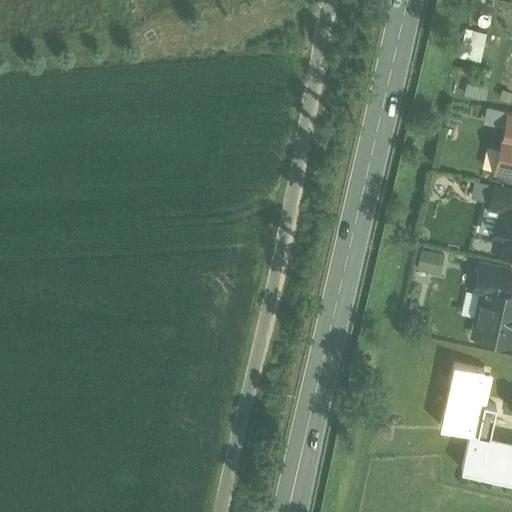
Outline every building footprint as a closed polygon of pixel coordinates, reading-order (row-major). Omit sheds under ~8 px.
[(510,111),(488,106),(486,118),(508,123),(510,111)] [(511,132),(506,131),(505,131),(501,147),(507,148),(502,172),(511,173),(511,132)] [(496,184),(476,180),(473,195),(492,199),(496,184)] [(511,187),(496,184),(492,199),(491,206),(504,209),(504,208),(511,209),(511,187)] [(511,209),(504,208),(504,209),(502,219),(499,218),(495,235),(498,236),(495,247),(511,250),(511,209)] [(511,274),(511,268),(480,261),(476,281),(486,284),(485,288),(508,293),(511,274)] [(511,293),(508,293),(485,288),(475,335),(511,342),(511,293)] [(489,370),(455,363),(441,426),(475,434),(489,370)] [(497,405),(484,403),(477,434),(490,436),(497,405)] [(511,448),(469,439),(462,469),(511,479),(511,448)]
